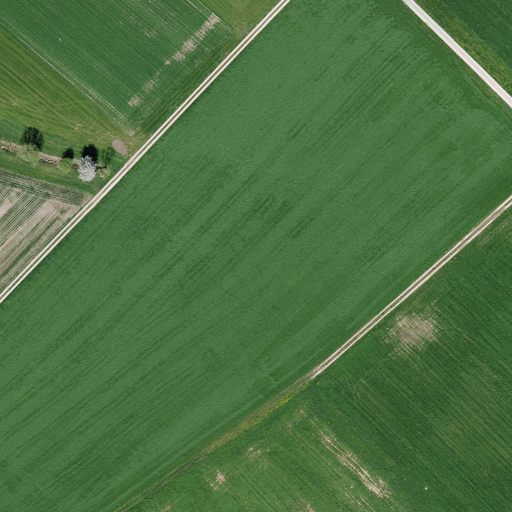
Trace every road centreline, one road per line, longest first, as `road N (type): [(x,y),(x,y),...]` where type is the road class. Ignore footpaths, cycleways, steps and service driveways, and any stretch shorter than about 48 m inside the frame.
road 1 (track): [(139,511),(319,373),(511,204)]
road 2 (track): [(284,0),(0,301)]
road 3 (track): [(511,106),(404,0)]
